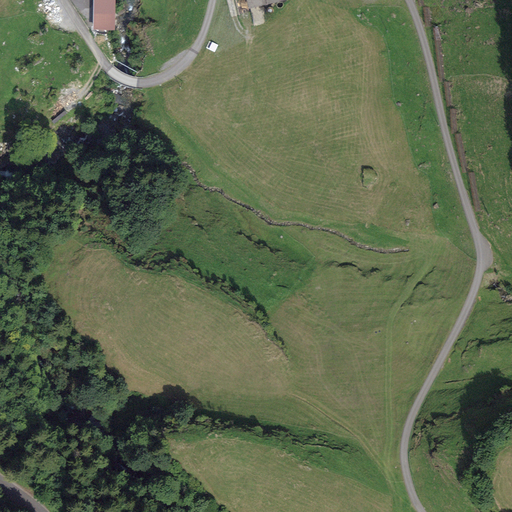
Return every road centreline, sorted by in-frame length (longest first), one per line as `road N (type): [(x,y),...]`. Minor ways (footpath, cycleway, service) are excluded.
road 1 (track): [(422,511),(408,481),(405,441),(474,289),(480,257),(409,0)]
road 2 (track): [(212,0),(185,61),(137,83),(108,69),(56,0)]
